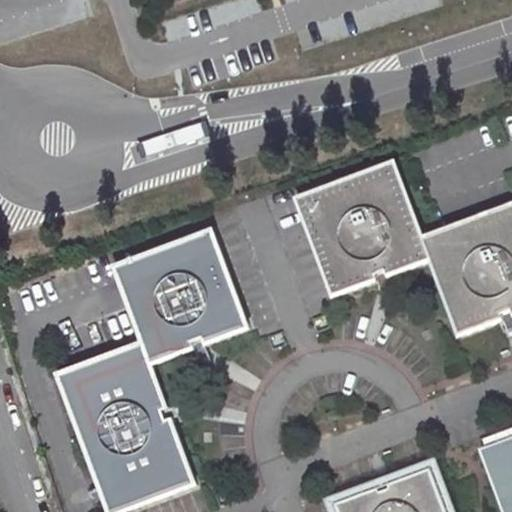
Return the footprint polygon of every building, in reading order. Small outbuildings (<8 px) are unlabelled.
[(320,19),(322,35),(375,32),(372,0),(356,1),(357,16),(320,19)] [(422,238),(394,163),(297,198),(333,294),(428,262),(430,259),(422,238)] [(457,334),(511,313),(511,204),(422,238),(430,259),(457,334)] [(118,264),(146,339),(154,361),(250,325),(215,229),(118,264)] [(62,370),(113,510),(195,479),(143,340),(62,370)] [(504,511),(511,511),(511,443),(484,454),(504,511)] [(334,506),(336,511),(447,511),(432,470),(334,506)]
